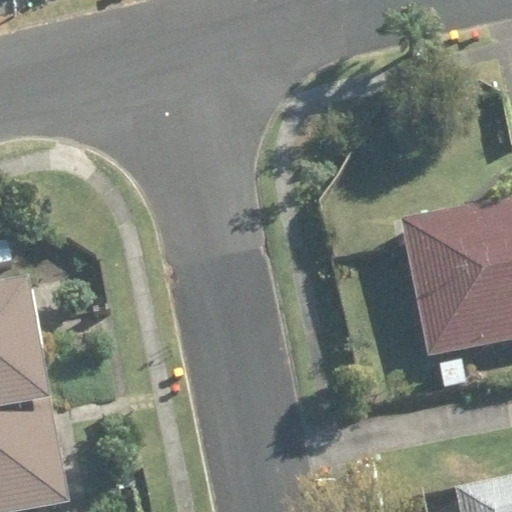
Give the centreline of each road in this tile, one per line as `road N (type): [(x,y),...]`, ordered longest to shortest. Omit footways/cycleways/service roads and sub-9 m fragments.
road 1 (residential): [(172,51),(260,511)]
road 2 (residential): [(392,0),(172,51)]
road 3 (residential): [(172,51),(0,91)]
